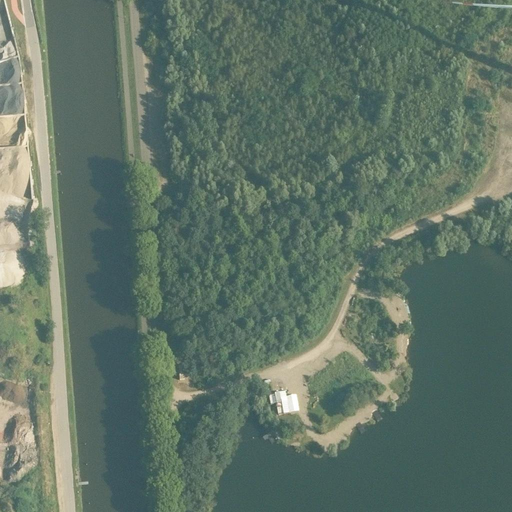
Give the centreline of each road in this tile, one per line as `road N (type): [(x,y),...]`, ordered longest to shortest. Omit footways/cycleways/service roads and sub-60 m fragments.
road 1 (unclassified): [(25,0),(37,63),(70,511)]
road 2 (unclassified): [(133,0),(172,511)]
road 3 (track): [(164,402),(324,348),(375,248),(492,194),(511,168)]
road 4 (track): [(285,364),(311,431),(325,441),(387,395),(355,352),(329,339)]
road 5 (track): [(383,381),(401,365),(400,331),(386,306),(353,292)]
